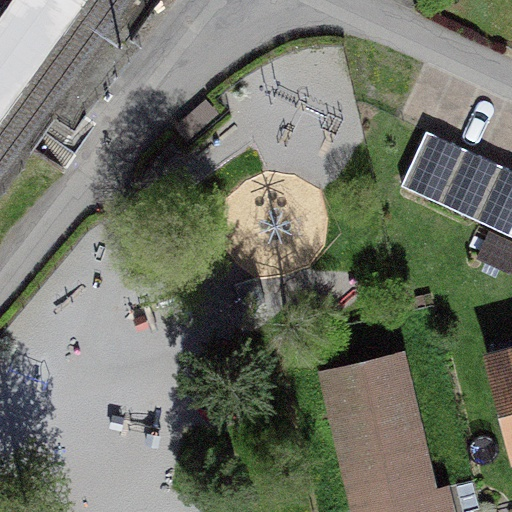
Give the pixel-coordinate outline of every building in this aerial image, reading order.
[(13,0),(0,20),(0,103),(73,0),(13,0)] [(511,169),(426,130),(401,185),(511,235),(511,169)] [(266,300),(258,277),(235,284),(242,308),(266,300)] [(511,348),(494,353),(511,421),(511,348)] [(449,511),(444,487),(428,491),(398,357),(328,373),(359,511),(449,511)]
